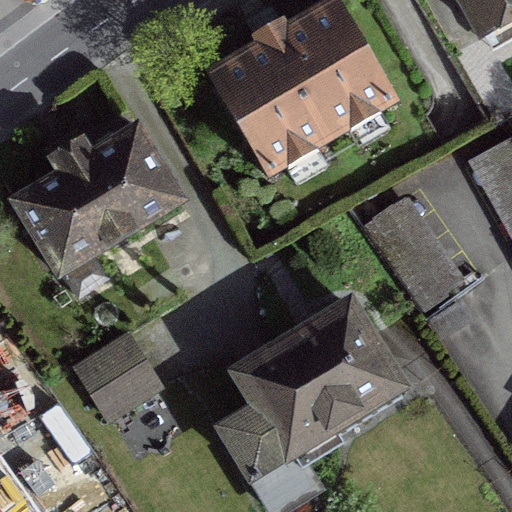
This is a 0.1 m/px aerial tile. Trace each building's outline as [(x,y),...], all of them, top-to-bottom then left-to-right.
[(511,20),(511,0),(457,0),(479,39),(511,20)] [(282,34),(278,27),(252,43),(256,50),(205,80),(266,183),(393,107),(333,4),(282,34)] [(13,206),(56,279),(178,205),(133,133),(87,161),(73,138),(45,155),(59,178),(13,206)] [(511,146),(511,145),(469,169),(511,246),(511,146)] [(404,205),(364,232),(418,313),(459,286),(404,205)] [(284,511),(314,494),(291,455),(395,391),(346,312),(236,378),(256,412),(219,434),(266,511),(284,511)] [(73,373),(106,424),(156,392),(124,341),(73,373)] [(39,511),(0,458),(0,511),(39,511)]
